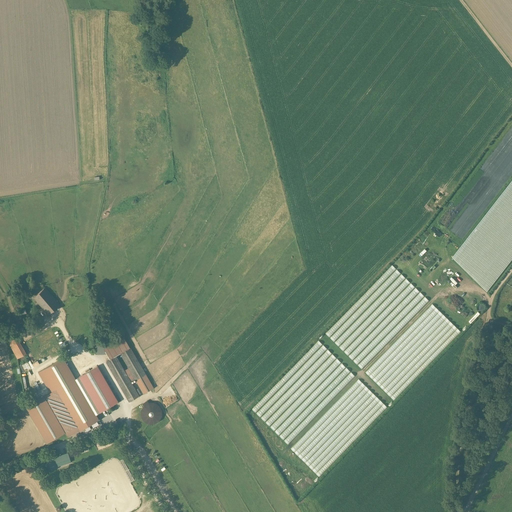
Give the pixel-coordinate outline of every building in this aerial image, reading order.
[(326,340),(363,374),(428,304),(391,270),(326,340)] [(60,305),(45,288),(33,298),(48,315),(60,305)] [(366,378),(394,404),(459,335),(431,308),(366,378)] [(471,323),(480,313),(478,312),(469,321),(471,323)] [(26,354),(16,336),(7,341),(17,359),(26,354)] [(123,337),(105,347),(105,344),(96,344),(96,352),(105,352),(109,360),(115,356),(130,382),(135,379),(144,394),(153,388),(145,375),(123,337)] [(35,367),(65,351),(59,340),(29,356),(35,367)] [(255,416),(291,450),(356,381),(320,347),(255,416)] [(130,382),(115,356),(109,360),(106,362),(129,402),(139,396),(130,382)] [(75,379),(63,358),(38,372),(50,393),(74,434),(99,420),(96,415),(75,379)] [(97,366),(90,370),(89,369),(85,371),(86,373),(79,377),(75,379),(96,415),(118,402),(97,366)] [(294,453),(322,479),(387,410),(359,384),(294,453)] [(74,434),(50,393),(25,407),(46,443),(65,433),(66,432),(68,435),(69,435),(73,433),(74,434)] [(154,403),(151,403),(148,403),(147,401),(142,404),(144,406),(142,408),(141,411),(141,413),(141,416),(142,419),(144,421),(146,422),(148,424),(151,424),(154,423),(156,422),(158,421),(160,419),(161,416),(162,413),(161,411),(160,408),(158,406),(156,404),(154,403)] [(68,453),(47,459),(50,469),(71,462),(68,453)]
